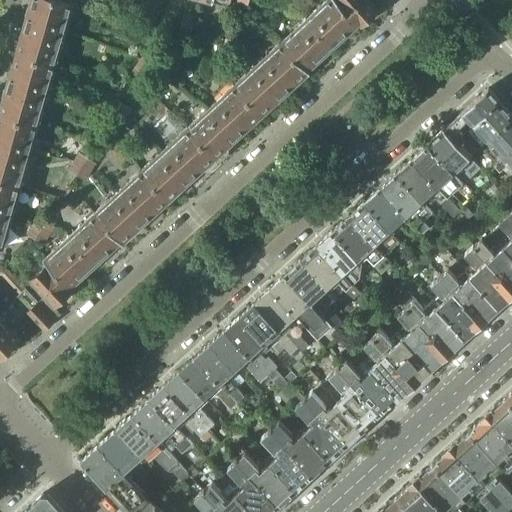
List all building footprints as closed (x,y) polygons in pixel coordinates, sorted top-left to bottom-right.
[(30,0),(25,22),(64,33),(73,3),(71,2),(63,0),(30,0)] [(122,0),(118,16),(128,19),(133,0),(132,0),(122,0)] [(335,0),(326,0),(306,18),(332,48),(357,25),(335,0)] [(335,0),(357,25),(359,27),(379,9),(370,0),(335,0)] [(184,14),(179,33),(189,36),(194,17),(184,14)] [(306,18),(281,41),(307,70),(332,48),(306,18)] [(25,22),(16,52),(56,64),(64,33),(25,22)] [(229,29),(226,38),(236,41),(239,31),(229,29)] [(236,41),(226,38),(223,47),(233,50),(236,41)] [(281,41),(257,63),(285,94),(309,72),(307,70),(281,41)] [(145,51),(140,58),(149,64),(154,56),(145,51)] [(11,69),(9,77),(7,83),(47,94),(48,91),(51,78),(56,64),(16,52),(13,64),(11,69)] [(154,56),(149,64),(157,70),(162,61),(154,56)] [(135,66),(143,72),(149,64),(140,58),(135,66)] [(257,63),(234,84),(262,115),(285,94),(257,63)] [(149,64),(143,72),(152,78),(157,70),(149,64)] [(7,83),(0,107),(0,113),(38,125),(47,94),(7,83)] [(234,84),(211,105),(239,136),(262,115),(234,84)] [(127,101),(134,107),(145,94),(138,88),(127,101)] [(488,88),(444,128),(455,141),(467,130),(500,101),(488,88)] [(114,98),(109,106),(118,112),(123,104),(114,98)] [(511,118),(511,114),(500,101),(467,130),(481,146),(511,118)] [(123,104),(118,112),(126,117),(131,109),(123,104)] [(211,105),(187,127),(215,157),(220,159),(228,151),(227,147),(239,136),(211,105)] [(104,113),(112,119),(118,112),(109,106),(104,113)] [(118,112),(112,119),(121,125),(126,117),(118,112)] [(0,113),(0,146),(29,155),(38,125),(0,113)] [(511,147),(511,118),(481,146),(495,162),(511,147)] [(187,127),(164,148),(192,179),(204,168),(208,170),(217,162),(215,157),(187,127)] [(444,128),(428,143),(456,174),(472,160),(469,157),(460,147),(455,141),(444,128)] [(428,143),(411,158),(447,196),(463,182),(456,174),(428,143)] [(0,146),(0,179),(20,186),(29,155),(0,146)] [(511,147),(495,162),(493,165),(499,171),(508,164),(511,169),(511,174),(510,177),(511,179),(511,147)] [(164,148),(141,170),(169,200),(192,179),(164,148)] [(79,153),(74,161),(83,167),(88,158),(79,153)] [(88,158),(83,167),(91,172),(96,164),(88,158)] [(411,158),(395,173),(421,201),(431,192),(453,217),(460,210),(447,196),(411,158)] [(68,169),(77,175),(83,167),(74,161),(68,169)] [(83,167),(77,175),(86,180),(91,172),(83,167)] [(141,170),(117,191),(145,222),(169,200),(141,170)] [(380,186),(421,231),(423,233),(424,233),(430,229),(429,228),(438,220),(431,213),(421,201),(395,173),(380,186)] [(0,179),(0,212),(12,216),(20,186),(0,179)] [(380,186),(364,201),(389,229),(399,221),(413,237),(421,231),(380,186)] [(117,191),(94,212),(121,242),(122,243),(145,222),(117,191)] [(508,200),(499,191),(491,198),(499,208),(508,200)] [(364,201),(348,215),(384,254),(391,249),(380,238),(389,229),(364,201)] [(462,210),(468,216),(473,212),(467,205),(462,210)] [(12,216),(0,212),(0,245),(3,247),(12,216)] [(94,212),(69,235),(96,264),(121,242),(94,212)] [(384,254),(348,215),(332,230),(358,258),(364,253),(381,272),(391,263),(388,259),(384,254)] [(490,232),(511,255),(511,221),(506,215),(497,222),(499,224),(490,232)] [(38,217),(32,225),(41,230),(46,222),(38,217)] [(46,222),(41,230),(49,236),(54,228),(46,222)] [(27,233),(35,238),(41,230),(32,225),(27,233)] [(41,230),(35,238),(44,244),(49,236),(41,230)] [(332,230),(316,244),(352,283),(358,278),(349,266),(358,258),(332,230)] [(472,245),(511,289),(511,255),(490,232),(483,239),(481,237),(472,245)] [(69,235),(44,258),(70,287),(96,264),(69,235)] [(316,244),(300,259),(326,288),(335,279),(345,289),(354,299),(360,293),(352,283),(316,244)] [(465,271),(497,306),(507,297),(507,298),(511,293),(511,289),(472,245),(464,253),(474,263),(465,271)] [(72,290),(70,287),(44,258),(43,260),(45,264),(28,281),(43,297),(53,307),(72,290)] [(300,259),(285,273),(327,320),(332,326),(340,336),(347,330),(326,308),(336,298),(326,288),(300,259)] [(42,331),(54,319),(38,301),(6,267),(0,272),(0,276),(4,281),(18,295),(31,310),(27,314),(42,331)] [(439,276),(480,322),(488,315),(497,306),(465,271),(457,279),(448,268),(439,276)] [(310,330),(317,338),(332,326),(327,320),(285,273),(271,286),(304,324),(310,330)] [(431,302),(463,337),(473,328),(480,322),(439,276),(431,283),(440,293),(431,302)] [(0,311),(18,295),(4,281),(0,284),(0,311)] [(366,298),(373,305),(374,304),(375,305),(389,292),(381,284),(366,298)] [(271,286),(255,300),(302,352),(309,345),(296,331),(304,324),(271,286)] [(406,305),(447,352),(454,346),(463,337),(431,302),(423,309),(410,293),(401,300),(406,305)] [(0,311),(0,356),(3,354),(7,355),(14,349),(13,345),(20,338),(11,329),(27,314),(31,310),(18,295),(0,311)] [(43,297),(38,301),(54,319),(60,315),(53,307),(43,297)] [(255,300),(240,314),(276,354),(285,346),(295,357),(302,352),(255,300)] [(374,304),(373,305),(356,320),(361,325),(378,309),(375,305),(374,304)] [(398,332),(430,367),(440,359),(447,352),(406,305),(397,313),(407,324),(398,332)] [(276,354),(240,314),(225,328),(267,374),(281,389),(287,383),(289,382),(296,375),(276,354)] [(225,328),(210,342),(235,369),(243,362),(260,381),(267,374),(225,328)] [(372,337),(414,383),(421,376),(430,367),(398,332),(390,339),(380,329),(372,337)] [(363,362),(396,398),(406,389),(407,389),(414,383),(372,337),(364,344),(372,354),(363,362)] [(210,342),(194,356),(237,402),(244,396),(236,386),(243,379),(235,369),(210,342)] [(179,370),(204,397),(213,389),(230,409),(237,402),(194,356),(179,370)] [(337,366),(380,413),(396,398),(363,362),(356,368),(346,358),(337,366)] [(321,381),(363,429),(364,428),(363,428),(380,413),(337,366),(321,381)] [(179,370),(164,383),(207,430),(214,423),(196,404),(204,397),(179,370)] [(303,397),(346,444),(363,429),(321,381),(303,397)] [(303,430),(330,459),(346,444),(303,397),(289,382),(287,383),(281,389),(308,420),(310,418),(313,421),(303,430)] [(164,383),(150,396),(185,436),(194,429),(200,436),(200,437),(205,442),(212,436),(207,430),(164,383)] [(185,436),(150,396),(132,412),(158,440),(165,434),(175,445),(182,453),(192,444),(185,436)] [(494,407),(487,413),(511,440),(511,403),(506,397),(494,407)] [(254,413),(265,424),(271,419),(260,407),(254,413)] [(132,412),(116,427),(141,455),(148,450),(167,471),(169,469),(179,482),(180,481),(182,479),(188,474),(183,470),(177,462),(158,440),(132,412)] [(480,420),(470,430),(497,460),(505,453),(511,460),(511,440),(487,413),(480,420)] [(269,428),(312,475),(329,459),(329,460),(330,459),(303,430),(293,439),(291,437),(293,434),(279,420),(269,428)] [(116,427),(99,442),(124,471),(131,465),(141,476),(151,467),(141,455),(116,427)] [(269,462),(295,491),(296,490),(312,475),(269,428),(260,436),(275,452),(277,450),(279,452),(269,462)] [(497,460),(470,430),(458,440),(451,446),(509,509),(511,506),(511,493),(497,476),(505,469),(497,460)] [(81,459),(106,487),(124,471),(99,442),(81,459)] [(444,453),(433,463),(466,498),(473,491),(492,511),(506,511),(509,509),(451,446),(444,453)] [(236,459),(278,506),(295,491),(269,462),(260,470),(257,467),(259,466),(245,451),(236,459)] [(236,492),(254,511),(272,511),(278,506),(236,459),(227,467),(241,482),(243,480),(246,483),(236,492)] [(466,498),(433,463),(422,473),(415,479),(444,511),(463,511),(457,505),(466,498)] [(132,511),(139,505),(144,511),(146,511),(155,504),(154,503),(124,471),(106,487),(129,511),(132,511)] [(179,482),(171,489),(180,498),(181,497),(179,495),(186,489),(189,487),(182,479),(180,481),(179,482)] [(444,511),(415,479),(408,486),(397,496),(411,511),(444,511)] [(202,490),(222,511),(254,511),(236,492),(226,501),(223,498),(225,497),(211,482),(202,490)] [(222,511),(202,490),(194,498),(206,511),(208,511),(209,511),(210,511),(222,511)] [(28,507),(31,511),(63,511),(48,495),(48,494),(42,494),(28,507)] [(378,511),(411,511),(397,496),(386,506),(378,511)]
